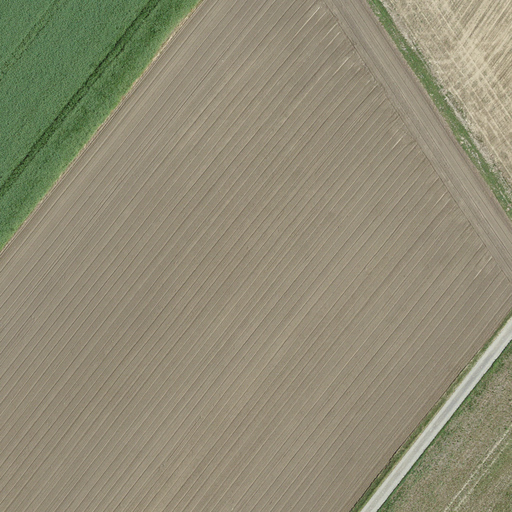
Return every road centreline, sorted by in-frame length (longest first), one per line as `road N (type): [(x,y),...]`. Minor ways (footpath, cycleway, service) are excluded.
road 1 (track): [(367,0),(511,216)]
road 2 (track): [(511,323),(363,511)]
